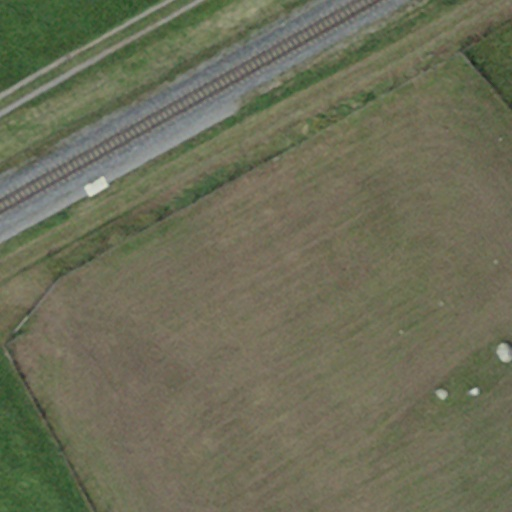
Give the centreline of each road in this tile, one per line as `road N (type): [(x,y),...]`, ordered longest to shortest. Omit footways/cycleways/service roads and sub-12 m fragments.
road 1 (track): [(0,262),(471,0)]
road 2 (track): [(0,94),(163,0)]
